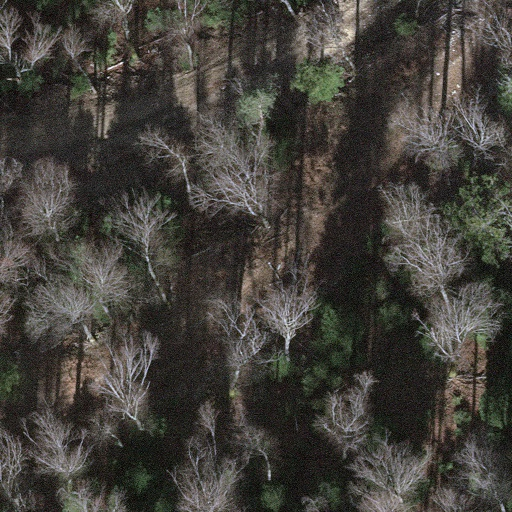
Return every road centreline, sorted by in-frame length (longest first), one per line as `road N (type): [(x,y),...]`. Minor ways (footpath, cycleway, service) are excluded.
road 1 (track): [(511,18),(404,121),(300,251),(202,324),(0,435)]
road 2 (track): [(375,0),(303,54),(98,151),(0,172)]
